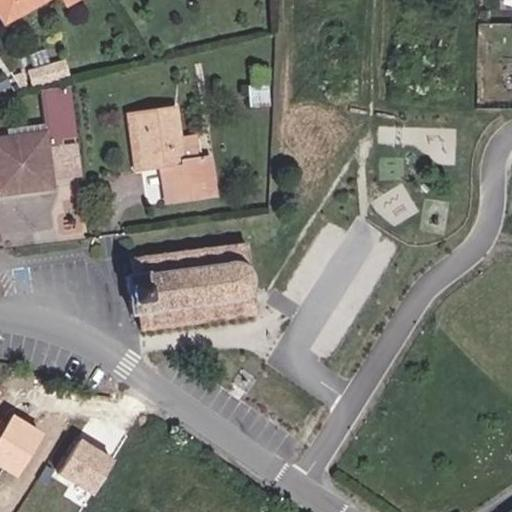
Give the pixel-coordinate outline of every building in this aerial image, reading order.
[(42,0),(0,0),(0,15),(4,22),(42,0)] [(0,78),(8,74),(0,59),(0,78)] [(57,62),(37,67),(41,82),(61,77),(57,62)] [(37,67),(25,71),(29,85),(41,82),(37,67)] [(270,106),(268,68),(250,69),(251,85),(248,85),(249,107),(270,106)] [(18,73),(9,75),(16,89),(22,87),(18,73)] [(45,127),(10,132),(11,137),(44,133),(45,133),(46,140),(76,136),(71,93),(41,97),(45,127)] [(197,160),(194,137),(179,139),(175,107),(134,113),(142,171),(160,168),(166,167),(172,203),(214,197),(207,159),(197,160)] [(142,171),(134,113),(127,114),(135,172),(142,171)] [(0,194),(52,188),(44,133),(11,137),(0,138),(0,194)] [(172,203),(166,167),(160,168),(165,205),(172,203)] [(245,244),(129,258),(132,276),(125,276),(130,314),(137,314),(139,331),(255,315),(245,244)] [(0,468),(18,479),(44,434),(12,415),(7,423),(0,419),(0,468)] [(115,461),(80,439),(61,470),(96,492),(115,461)]
